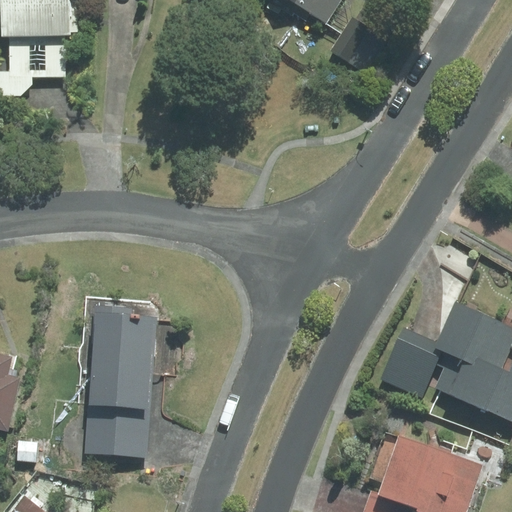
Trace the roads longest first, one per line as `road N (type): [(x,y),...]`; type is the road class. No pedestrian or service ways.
road 1 (residential): [(0,223),(114,214),(318,254)]
road 2 (residential): [(318,254),(473,0)]
road 3 (residential): [(199,511),(318,254)]
road 4 (residential): [(378,273),(315,398),(276,511)]
road 5 (residential): [(511,55),(378,273)]
